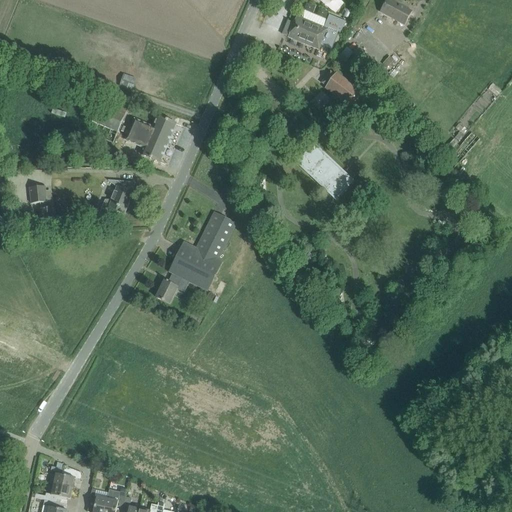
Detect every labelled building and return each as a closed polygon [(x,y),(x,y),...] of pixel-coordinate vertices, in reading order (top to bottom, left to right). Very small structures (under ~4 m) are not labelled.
[(389,0),(387,0),(383,8),(380,12),(404,25),(412,12),(389,0)] [(305,12),(302,19),(297,17),(294,24),(288,22),(282,35),(288,37),(288,38),(318,50),(321,45),(331,49),(330,51),(338,33),(340,33),(339,35),(346,22),(329,15),(327,21),(324,20),(324,19),(308,13),(305,12)] [(340,54),(347,59),(352,52),(346,47),(340,54)] [(370,77),(377,70),(380,67),(371,58),(370,59),(358,48),(351,54),(363,66),(361,69),(370,77)] [(340,54),(336,60),(344,66),(348,60),(347,59),(340,54)] [(384,62),(389,66),(394,61),(390,56),(384,62)] [(390,83),(377,70),(370,77),(383,90),(390,83)] [(353,87),(343,80),(335,74),(334,76),(330,74),(324,83),(327,85),(326,87),(343,100),(342,101),(349,106),(357,105),(361,99),(360,91),(353,86),(353,87)] [(322,93),(312,102),(319,110),(329,101),(322,93)] [(127,111),(103,101),(88,135),(113,145),(127,111)] [(127,145),(143,152),(141,155),(160,163),(177,125),(167,121),(157,117),(153,128),(138,121),(127,145)] [(477,125),(444,165),(456,176),(463,168),(459,165),(486,133),(477,125)] [(57,144),(55,155),(77,159),(79,148),(57,144)] [(314,144),(296,163),(336,201),(354,182),(314,144)] [(132,192),(135,183),(108,181),(116,187),(111,200),(105,200),(99,216),(115,216),(117,212),(125,215),(134,193),(133,193),(132,192)] [(30,188),(31,204),(46,203),(45,187),(30,188)] [(56,224),(55,216),(55,208),(39,209),(40,216),(41,225),(56,224)] [(214,213),(212,216),(196,249),(184,243),(169,273),(172,274),(168,282),(167,281),(166,282),(165,281),(156,298),(170,305),(179,287),(178,287),(182,279),(208,292),(223,262),(219,260),(237,225),(214,213)] [(56,474),(54,484),(72,488),(74,478),(71,477),(74,470),(68,468),(68,467),(63,466),(63,470),(52,467),(51,471),(57,473),(57,474),(56,474)] [(35,498),(35,499),(44,501),(44,500),(66,505),(68,499),(70,500),(72,488),(54,484),(51,495),(46,494),(46,497),(36,495),(35,498)] [(92,491),(87,511),(104,511),(107,499),(97,497),(95,503),(94,502),(96,492),(92,491)] [(122,511),(125,497),(119,496),(118,501),(107,499),(104,511),(122,511)] [(140,511),(141,509),(130,507),(131,499),(129,498),(125,497),(122,511),(140,511)] [(44,501),(42,511),(66,511),(67,511),(65,511),(66,505),(44,500),(44,501)] [(141,509),(140,511),(157,511),(159,504),(158,503),(157,506),(151,505),(150,511),(141,509)]
